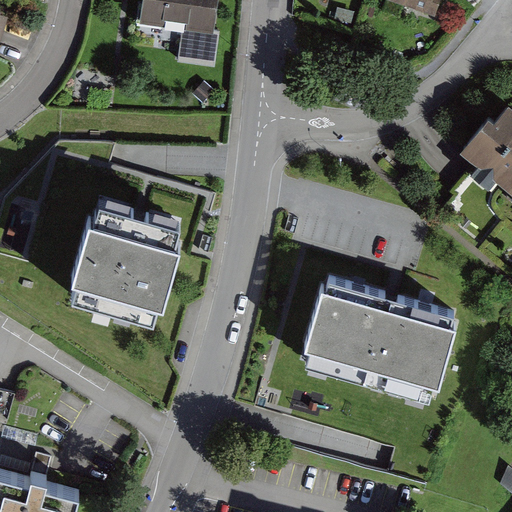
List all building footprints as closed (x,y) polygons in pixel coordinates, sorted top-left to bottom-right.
[(211,0),(134,0),(131,37),(174,44),(169,77),(207,82),(212,44),(206,44),(211,0)] [(383,0),(379,13),(425,29),(437,1),(435,0),(383,0)] [(475,128),(453,160),(511,210),(511,129),(497,116),(481,132),(475,128)] [(185,252),(180,251),(185,231),(95,205),(89,226),(83,224),(63,292),(69,293),(64,311),(155,337),(160,320),(165,322),(185,252)] [(0,236),(0,251),(24,258),(31,232),(3,225),(0,236)] [(298,353),(304,355),(299,371),(433,409),(438,393),(444,394),(463,326),(458,325),(461,313),(393,293),(327,274),(324,284),(318,283),(298,353)] [(68,511),(71,502),(38,492),(44,469),(28,465),(23,481),(19,480),(17,486),(0,481),(0,511),(68,511)]
